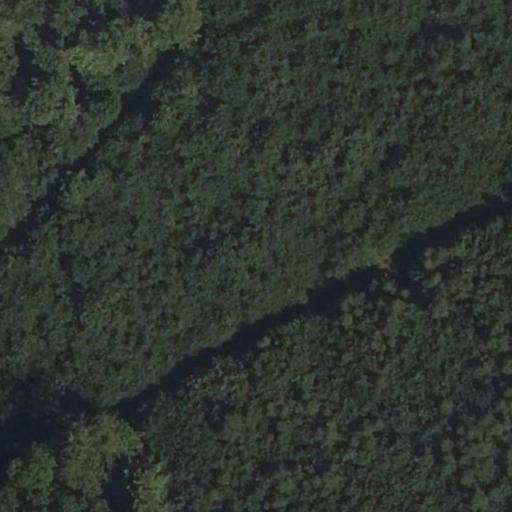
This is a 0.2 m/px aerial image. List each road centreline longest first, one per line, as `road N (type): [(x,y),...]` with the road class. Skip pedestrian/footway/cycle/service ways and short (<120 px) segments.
road 1 (track): [(0,478),(129,420),(511,200)]
road 2 (track): [(0,227),(157,78),(189,0)]
